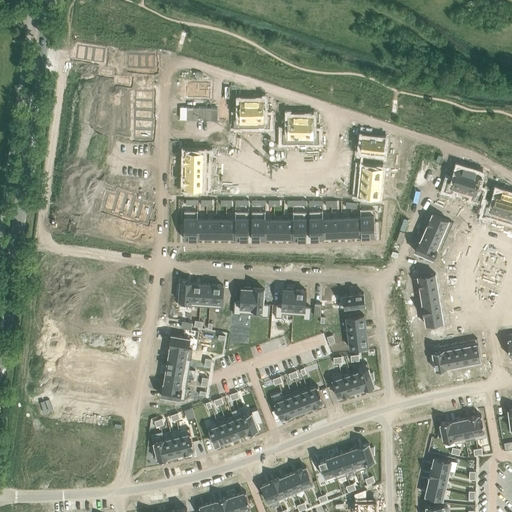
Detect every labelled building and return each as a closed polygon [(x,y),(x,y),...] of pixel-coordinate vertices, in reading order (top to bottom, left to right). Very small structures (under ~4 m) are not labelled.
[(78,46),(76,60),(104,64),(106,49),(78,46)] [(133,54),(133,69),(154,69),(155,55),(133,54)] [(101,69),(100,76),(112,77),(113,70),(101,69)] [(73,83),(71,97),(95,100),(98,80),(80,77),(79,84),(73,83)] [(117,77),(117,85),(123,85),(129,85),(129,77),(117,77)] [(186,80),(186,93),(206,93),(206,80),(186,80)] [(136,90),(136,100),(154,100),(154,90),(136,90)] [(232,111),(232,124),(239,124),(239,119),(251,119),(251,96),(239,96),(239,111),(232,111)] [(251,96),(251,119),(262,119),(262,124),(269,124),(269,111),(263,111),(263,96),(251,96)] [(136,100),(136,110),(154,110),(154,100),(136,100)] [(185,100),(185,112),(215,112),(215,100),(185,100)] [(136,110),(136,119),(154,119),(154,110),(136,110)] [(281,125),(281,138),(288,138),(288,133),(299,133),(299,110),(288,110),(288,125),(281,125)] [(299,110),(299,133),(311,133),(311,138),(318,138),(318,125),(311,125),(311,110),(299,110)] [(136,119),(136,129),(154,129),(155,129),(155,119),(154,119),(136,119)] [(362,128),(360,142),(382,144),(384,130),(362,128)] [(136,129),(136,139),(154,139),(154,129),(136,129)] [(64,143),(61,165),(77,167),(80,149),(88,150),(89,141),(81,140),(80,145),(64,143)] [(184,145),(184,155),(202,155),(202,145),(184,145)] [(184,155),(184,164),(202,164),(202,155),(184,155)] [(363,160),(362,170),(380,172),(381,162),(363,160)] [(184,164),(184,172),(202,172),(202,164),(184,164)] [(447,178),(443,190),(450,192),(451,188),(462,191),(469,169),(466,168),(466,166),(461,165),(460,167),(457,166),(453,180),(447,178)] [(469,169),(462,191),(473,194),(471,199),(478,201),(482,189),(476,187),(480,173),(469,169)] [(362,170),(361,178),(379,180),(380,172),(362,170)] [(184,172),(184,182),(202,182),(202,172),(184,172)] [(59,182),(57,198),(67,200),(67,197),(78,198),(79,186),(87,187),(89,175),(72,173),(70,184),(59,182)] [(361,178),(360,188),(378,190),(379,180),(361,178)] [(486,202),(482,213),(489,216),(491,211),(501,214),(508,192),(505,191),(506,190),(500,188),(499,190),(496,189),(492,203),(486,202)] [(511,193),(508,192),(501,214),(511,217),(511,222),(511,193)] [(107,193),(102,211),(113,214),(118,196),(107,193)] [(118,196),(113,214),(121,216),(126,199),(118,196)] [(126,199),(121,216),(130,218),(135,201),(126,199)] [(135,201),(130,218),(138,221),(143,204),(135,201)] [(138,221),(148,224),(150,218),(154,220),(154,212),(152,212),(153,206),(143,203),(143,204),(138,221)] [(374,208),(361,209),(362,237),(375,236),(374,208)] [(361,217),(352,217),(353,235),(361,235),(362,237),(361,209),(360,209),(361,217)] [(184,210),(184,238),(197,238),(197,211),(184,210)] [(322,210),(309,211),(311,239),(323,238),(322,210)] [(323,210),(322,210),(323,238),(324,238),(324,236),(333,236),(332,218),(323,218),(323,210)] [(197,211),(197,238),(198,238),(198,237),(207,237),(207,218),(198,218),(198,211),(197,211)] [(226,218),(226,237),(235,237),(235,239),(236,239),(236,211),(235,211),(235,218),(226,218)] [(236,211),(236,239),(249,239),(249,211),(236,211)] [(252,211),(252,239),(264,239),(264,211),(252,211)] [(264,211),(264,239),(265,239),(265,237),(274,237),(274,219),(265,219),(265,211),(264,211)] [(284,219),(284,237),(293,237),(293,239),(294,239),(294,211),(293,211),(293,219),(284,219)] [(294,211),(294,239),(306,239),(307,211),(294,211)] [(431,212),(427,223),(443,230),(448,220),(431,212)] [(342,217),(332,218),(333,236),(343,236),(342,217)] [(352,217),(342,217),(343,236),(353,235),(352,217)] [(207,218),(207,237),(216,237),(217,218),(207,218)] [(217,218),(216,237),(226,237),(226,218),(217,218)] [(274,219),(274,237),(284,237),(284,219),(274,219)] [(427,223),(423,232),(439,239),(443,230),(427,223)] [(419,240),(436,248),(436,247),(439,239),(423,232),(419,240)] [(419,240),(414,250),(432,258),(436,248),(436,247),(436,248),(419,240)] [(433,269),(415,272),(417,282),(435,279),(433,269)] [(435,279),(417,282),(419,292),(436,289),(435,279)] [(178,287),(178,293),(179,294),(179,305),(190,306),(192,282),(180,281),(180,287),(178,287)] [(192,282),(190,306),(191,306),(191,305),(200,306),(202,283),(193,282),(192,282)] [(202,283),(200,306),(210,306),(211,284),(202,283)] [(211,284),(210,306),(222,307),(223,284),(211,284)] [(235,301),(234,313),(241,314),(241,312),(251,313),(251,314),(253,287),(252,288),(251,288),(251,286),(245,286),(244,287),(242,287),(241,301),(235,301)] [(253,287),(251,314),(262,314),(262,316),(269,316),(269,304),(263,303),(264,288),(253,287)] [(276,304),(275,317),(282,317),(283,313),(293,314),(295,289),(292,289),(293,287),(286,287),(286,288),(283,288),(282,305),(276,304)] [(295,289),(293,314),(304,315),(303,319),(310,319),(311,307),(305,306),(306,290),(295,289)] [(436,289),(419,292),(420,301),(438,298),(436,289)] [(364,292),(339,295),(340,307),(365,305),(364,292)] [(420,301),(421,311),(422,311),(439,308),(438,298),(420,301)] [(439,308),(422,311),(423,321),(441,318),(439,308)] [(364,314),(346,317),(348,328),(366,326),(364,314)] [(366,326),(348,328),(349,336),(367,334),(366,326)] [(171,334),(169,346),(189,349),(190,337),(171,334)] [(367,334),(349,336),(350,347),(368,345),(367,334)] [(477,344),(467,346),(470,364),(481,362),(477,344)] [(170,346),(168,355),(191,359),(186,358),(188,349),(188,350),(189,349),(169,346),(170,346)] [(467,346),(459,348),(462,365),(470,364),(467,346)] [(459,348),(450,349),(454,367),(462,365),(459,348)] [(450,349),(442,351),(445,368),(454,367),(450,349)] [(433,359),(430,360),(431,366),(434,365),(435,371),(445,369),(445,368),(442,351),(442,350),(431,352),(433,359)] [(168,355),(167,365),(189,369),(191,359),(168,355)] [(367,363),(357,366),(364,388),(375,385),(373,379),(374,379),(373,372),(371,373),(367,363)] [(167,365),(165,374),(188,378),(189,369),(167,365)] [(358,371),(351,373),(356,390),(364,388),(364,389),(364,388),(357,366),(358,371)] [(341,371),(331,375),(338,396),(348,393),(341,371)] [(342,371),(341,371),(348,393),(356,390),(351,373),(343,376),(342,371)] [(163,383),(163,384),(187,388),(187,387),(186,387),(188,378),(165,374),(164,383),(163,383)] [(163,384),(161,395),(185,399),(187,388),(163,384)] [(308,387),(307,387),(314,406),(324,402),(318,385),(308,389),(308,387)] [(307,387),(299,390),(306,409),(314,406),(307,387)] [(299,390),(291,393),(299,412),(306,409),(299,390)] [(291,393),(283,396),(291,415),(299,412),(291,393)] [(284,398),(274,402),(281,418),(291,415),(283,396),(284,398)] [(242,413),(241,413),(248,433),(258,429),(252,411),(242,415),(242,413)] [(241,413),(233,416),(240,435),(248,432),(248,433),(241,413)] [(481,414),(471,416),(475,439),(486,436),(481,414)] [(233,416),(225,419),(233,438),(240,435),(233,416)] [(471,416),(461,419),(466,441),(465,436),(474,434),(475,439),(471,416)] [(225,419),(218,422),(225,441),(233,438),(225,419)] [(451,420),(456,443),(465,441),(466,441),(461,419),(451,421),(451,420)] [(440,429),(438,436),(442,435),(444,441),(454,439),(455,443),(456,443),(451,420),(440,422),(441,428),(440,429)] [(218,424),(208,428),(215,445),(225,441),(218,422),(217,422),(218,424)] [(189,428),(179,430),(185,452),(195,450),(189,428)] [(180,435),(172,437),(176,454),(185,452),(179,430),(180,435)] [(164,438),(168,457),(169,457),(169,456),(176,454),(172,437),(164,439),(164,438)] [(153,447),(152,455),(157,454),(158,460),(168,457),(164,438),(153,441),(155,447),(153,447)] [(369,442),(358,446),(366,468),(366,467),(365,463),(375,460),(373,454),(374,454),(374,446),(371,448),(369,442)] [(358,446),(349,449),(356,471),(366,468),(358,446)] [(349,449),(339,453),(346,474),(347,474),(345,470),(354,467),(356,471),(349,449)] [(339,453),(329,456),(337,478),(346,474),(339,453)] [(329,456),(319,460),(325,477),(335,473),(336,478),(337,478),(329,456)] [(431,466),(449,470),(451,460),(434,456),(432,466),(431,466)] [(306,466),(297,470),(304,486),(313,482),(306,466)] [(431,466),(429,476),(447,480),(449,470),(431,466)] [(297,470),(288,473),(295,490),(304,486),(297,470)] [(280,476),(279,477),(286,494),(295,490),(288,473),(280,477),(280,476)] [(429,476),(427,485),(445,489),(447,480),(429,476)] [(279,477),(270,480),(278,497),(286,494),(279,477)] [(270,481),(261,485),(268,501),(278,497),(270,480),(270,481)] [(427,485),(425,495),(443,499),(445,489),(427,485)] [(366,488),(354,493),(354,507),(358,507),(357,511),(376,511),(376,500),(366,501),(366,488)] [(246,491),(236,494),(242,511),(251,508),(246,491)] [(227,496),(231,511),(237,511),(242,511),(236,494),(228,496),(227,496)] [(231,511),(227,496),(218,499),(221,511),(231,511)] [(217,499),(209,502),(211,511),(221,511),(218,499),(217,499)] [(211,511),(209,502),(199,505),(201,511),(211,511)]
